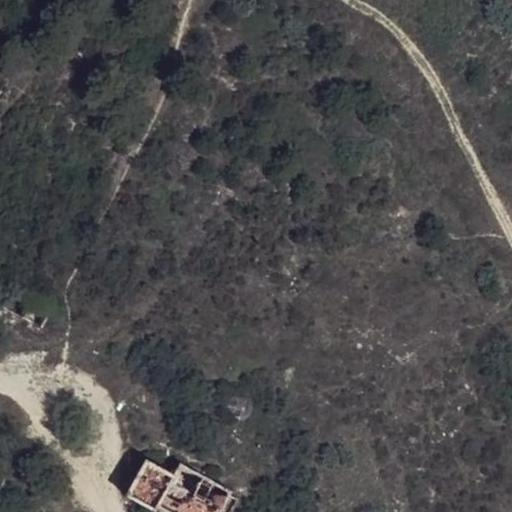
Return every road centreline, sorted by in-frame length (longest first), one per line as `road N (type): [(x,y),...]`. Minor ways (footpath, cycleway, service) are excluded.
road 1 (track): [(345,0),(405,46),(511,224)]
road 2 (track): [(0,374),(101,408),(118,448),(109,511)]
